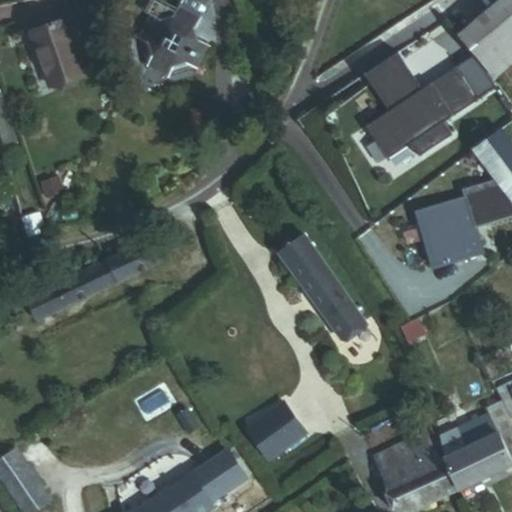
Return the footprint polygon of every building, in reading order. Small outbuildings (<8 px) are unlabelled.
[(287,24),(303,19),(299,3),(284,7),(287,24)] [(511,7),(503,16),(511,28),(511,7)] [(153,42),(142,59),(164,73),(175,58),(189,67),(218,24),(204,15),(198,23),(176,8),(167,22),(153,13),(139,33),(153,42)] [(46,83),(88,72),(73,16),(31,27),(46,83)] [(478,36),(496,63),(511,49),(511,28),(503,16),(478,36)] [(375,86),(407,64),(400,53),(367,75),(375,86)] [(446,123),(481,99),(460,67),(424,90),(407,64),(375,86),(392,111),(369,126),(390,159),(413,144),(422,157),(454,135),(446,123)] [(0,127),(6,147),(18,143),(3,95),(0,96),(0,127)] [(511,215),(511,131),(473,156),(511,215)] [(479,260),(463,204),(421,216),(436,272),(479,260)] [(335,339),(361,325),(303,230),(276,247),(335,339)] [(46,327),(177,263),(167,242),(63,292),(61,289),(34,302),(46,327)] [(511,380),(498,387),(510,411),(511,414),(511,380)] [(306,433),(286,402),(249,427),(270,458),(306,433)] [(398,511),(412,511),(511,465),(511,414),(510,411),(458,436),(462,445),(437,457),(427,436),(374,460),(398,511)] [(17,451),(0,461),(0,481),(14,503),(40,487),(17,451)] [(164,511),(218,511),(258,487),(242,462),(164,511)]
